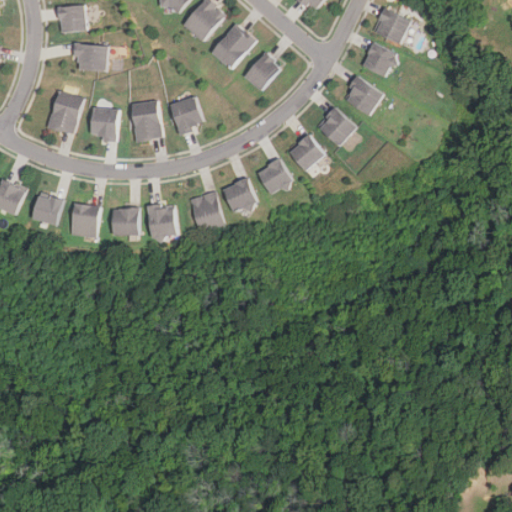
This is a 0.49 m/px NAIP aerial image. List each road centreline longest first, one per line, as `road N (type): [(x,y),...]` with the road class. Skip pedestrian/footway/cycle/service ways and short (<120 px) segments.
road 1 (residential): [(0,134),(56,163),(112,173),(176,168),(242,144),(299,100),(358,0)]
road 2 (residential): [(1,135),(34,54),(31,0)]
